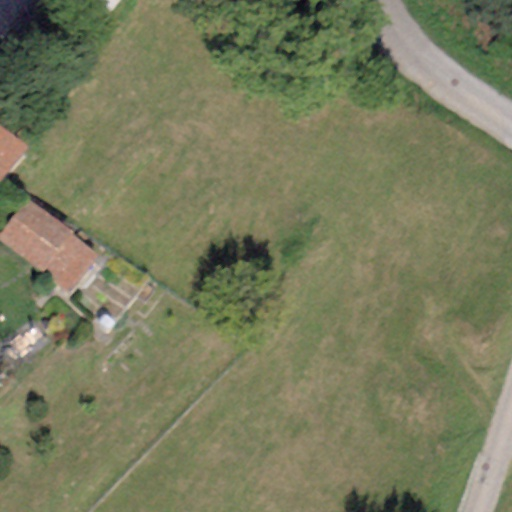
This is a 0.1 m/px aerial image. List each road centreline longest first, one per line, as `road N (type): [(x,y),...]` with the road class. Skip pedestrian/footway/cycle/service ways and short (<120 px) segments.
road 1 (unclassified): [(370,0),(411,66),(495,116),(511,136)]
road 2 (unclassified): [(511,379),(467,511)]
